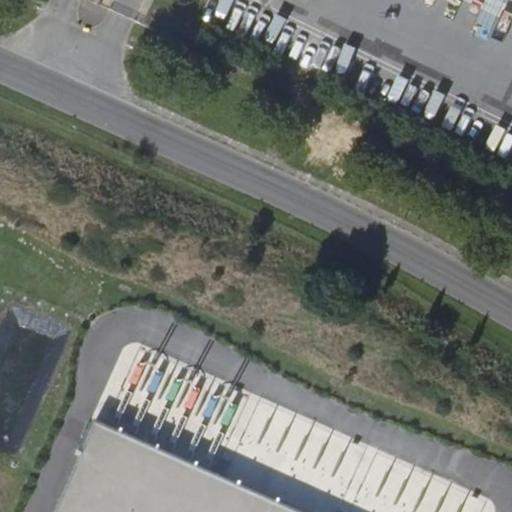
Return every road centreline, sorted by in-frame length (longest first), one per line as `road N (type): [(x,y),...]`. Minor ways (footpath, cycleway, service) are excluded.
road 1 (unclassified): [(0,56),(284,184),(511,309)]
road 2 (unknown): [(339,0),(511,77)]
